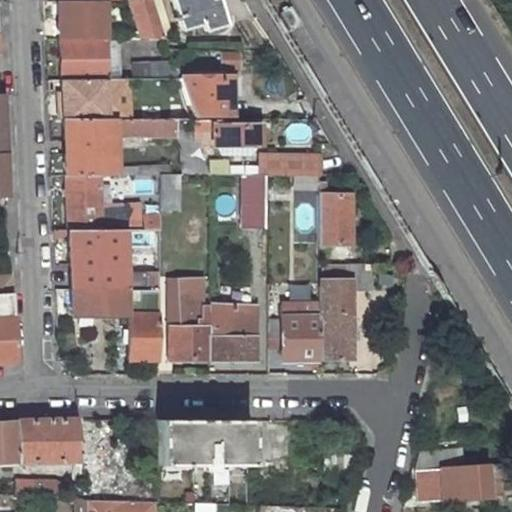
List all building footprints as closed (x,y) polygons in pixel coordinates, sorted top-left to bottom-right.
[(59,1),(60,40),(104,40),(104,0),(59,1)] [(135,23),(139,33),(120,33),(120,40),(164,39),(151,0),(127,0),(134,17),(135,23)] [(178,20),(181,31),(203,25),(205,32),(227,26),(219,0),(171,0),(177,17),(174,18),(175,21),(178,20)] [(104,40),(60,40),(62,80),(106,79),(104,40)] [(120,40),(104,40),(106,79),(121,79),(120,40)] [(240,52),(219,52),(220,67),(240,67),(240,52)] [(171,62),(131,64),(132,79),(177,78),(171,62)] [(220,77),(180,76),(193,117),(230,117),(230,96),(220,96),(220,77)] [(220,96),(230,96),(230,77),(220,77),(220,96)] [(106,79),(62,80),(63,119),(107,120),(106,79)] [(107,120),(63,119),(65,176),(98,176),(164,175),(164,167),(115,167),(115,157),(113,157),(113,152),(108,152),(108,157),(97,157),(96,136),(106,136),(106,141),(113,141),(113,135),(172,136),(175,135),(180,146),(181,175),(208,176),(198,146),(194,133),(190,120),(107,120)] [(254,120),(190,120),(194,133),(198,146),(214,146),(258,145),(259,145),(258,125),(254,125),(254,120)] [(258,145),(214,146),(219,156),(251,156),(258,145)] [(320,155),(262,154),(261,174),(320,175),(320,155)] [(176,175),(159,176),(158,210),(176,210),(176,175)] [(98,176),(65,176),(67,227),(100,227),(98,176)] [(318,176),(294,176),(294,190),(317,190),(318,190),(318,182),(318,176)] [(264,177),(242,177),(242,227),(264,228),(264,177)] [(325,195),(325,182),(318,182),(318,190),(317,190),(317,245),(330,245),(351,244),(350,194),(325,195)] [(129,230),(158,230),(159,217),(119,216),(119,230),(123,230),(129,230)] [(124,272),(123,230),(119,230),(52,230),(53,239),(68,236),(70,290),(145,291),(144,271),(124,272)] [(158,230),(129,230),(129,242),(158,241),(158,230)] [(351,244),(330,245),(330,255),(351,255),(351,244)] [(148,273),(158,273),(158,263),(148,263),(148,273)] [(349,286),(317,286),(317,305),(317,360),(350,361),(350,291),(369,291),(369,266),(349,265),(349,275),(349,286)] [(349,265),(321,265),(321,275),(349,275),(349,265)] [(9,277),(0,277),(0,294),(10,294),(9,277)] [(169,280),(168,327),(180,327),(181,280),(169,280)] [(168,327),(168,360),(208,360),(208,307),(208,281),(181,280),(180,327),(168,327)] [(55,290),(56,316),(71,316),(70,290),(55,290)] [(145,291),(70,290),(71,316),(128,316),(129,360),(158,360),(158,291),(145,291)] [(10,294),(0,294),(0,362),(13,362),(10,294)] [(267,322),(268,349),(280,349),(280,360),(317,360),(317,305),(280,305),(280,322),(267,322)] [(255,307),(208,307),(208,360),(255,360),(255,307)] [(0,422),(0,462),(15,462),(79,460),(77,420),(14,422),(0,422)] [(246,420),(155,420),(156,465),(202,465),(202,470),(211,470),(211,465),(247,465),(246,421),(246,420)] [(261,421),(246,421),(247,465),(261,465),(261,421)] [(421,444),(420,453),(460,449),(460,441),(421,444)] [(460,449),(420,453),(413,471),(416,502),(511,493),(511,462),(462,467),(460,449)] [(322,454),(320,471),(351,473),(352,456),(322,454)] [(30,483),(0,480),(0,495),(26,497),(63,498),(64,488),(54,484),(54,483),(36,483),(36,478),(31,478),(30,483)] [(85,511),(85,499),(80,499),(74,499),(74,511),(85,511)] [(111,511),(111,501),(85,499),(85,511),(111,511)] [(111,501),(111,511),(123,511),(124,501),(111,501)]
